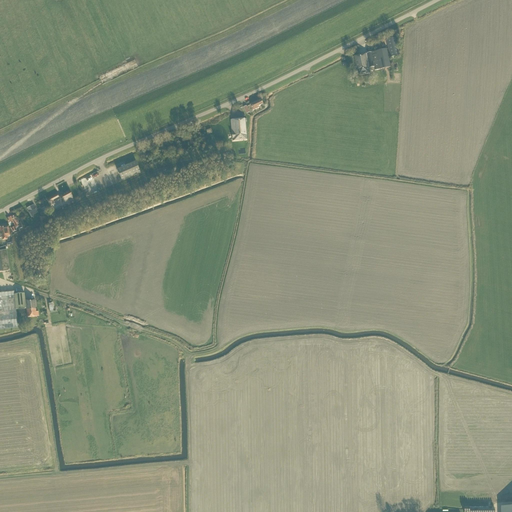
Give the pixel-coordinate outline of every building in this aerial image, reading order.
[(390,58),(400,56),(396,38),(387,40),(390,58)] [(357,68),(359,76),(370,74),(369,72),(391,67),(387,50),(376,52),(377,52),(354,57),(356,68),(357,68)] [(260,108),(259,106),(263,105),(260,100),(250,105),(253,111),(260,108)] [(232,120),(234,141),(247,140),(245,119),(232,120)] [(117,170),(122,181),(140,173),(135,162),(117,170)] [(48,199),(49,200),(47,201),(49,204),(51,207),(55,205),(54,203),(60,199),(61,200),(63,199),(65,203),(72,199),(71,195),(69,192),(66,193),(59,197),(57,194),(48,199)] [(27,209),(28,211),(31,218),(34,217),(33,215),(37,213),(34,205),(27,209)] [(13,228),(11,229),(12,233),(17,231),(16,228),(18,227),(19,229),(22,228),(20,224),(19,223),(18,223),(15,215),(13,216),(10,218),(9,218),(6,219),(8,223),(11,222),(13,228)] [(0,227),(0,228),(0,227),(0,238),(2,238),(2,241),(7,240),(7,237),(10,236),(8,227),(5,227),(0,227)] [(0,251),(0,272),(10,271),(6,250),(0,251)] [(0,329),(18,328),(16,310),(26,309),(26,311),(27,311),(27,318),(36,317),(36,313),(36,312),(35,300),(25,301),(24,294),(15,295),(14,292),(0,293),(0,329)]
